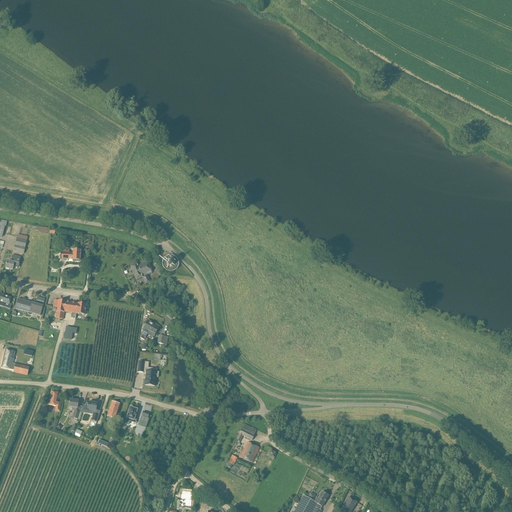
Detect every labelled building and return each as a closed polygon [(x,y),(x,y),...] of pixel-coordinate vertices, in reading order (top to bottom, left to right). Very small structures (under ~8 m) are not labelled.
[(28,237),(18,235),(13,252),(23,255),(28,237)] [(69,250),(62,250),(62,259),(73,260),(76,261),(76,262),(79,262),(79,261),(80,261),(80,251),(73,250),(73,253),(69,253),(69,250)] [(170,259),(169,260),(164,256),(161,261),(166,264),(166,265),(167,266),(167,267),(168,268),(169,268),(170,268),(171,268),(172,268),(173,268),(173,267),(174,267),(174,266),(175,266),(175,265),(175,264),(175,263),(175,262),(174,261),(173,260),(172,260),(171,259),(170,259)] [(15,259),(12,258),(11,262),(7,261),(5,268),(13,270),(13,267),(18,268),(20,259),(15,258),(15,259)] [(151,273),(146,261),(137,265),(137,264),(130,267),(136,280),(142,277),(146,284),(150,282),(147,275),(151,273)] [(99,266),(93,263),(89,271),(96,274),(99,266)] [(0,293),(0,306),(5,308),(6,304),(9,305),(11,299),(3,296),(4,295),(0,293)] [(45,299),(38,297),(36,301),(37,301),(36,304),(18,299),(15,309),(40,316),(44,303),(45,299)] [(64,312),(66,312),(68,302),(58,301),(54,300),(53,307),(57,307),(56,318),(63,320),(64,312)] [(68,302),(66,312),(72,313),(71,318),(76,319),(76,314),(85,315),(86,305),(78,303),(78,304),(68,302)] [(142,336),(140,338),(144,340),(145,338),(146,338),(147,335),(153,338),(157,331),(159,327),(156,325),(155,326),(154,325),(154,324),(148,321),(143,330),(141,335),(142,336)] [(76,329),(66,327),(64,339),(71,340),(72,333),(75,333),(76,329)] [(31,361),(34,351),(22,348),(20,358),(31,361)] [(6,350),(1,368),(11,370),(14,371),(13,372),(27,376),(29,368),(12,364),(15,354),(15,353),(15,352),(6,350)] [(143,373),(146,373),(145,386),(155,387),(156,378),(158,378),(159,372),(156,372),(148,371),(149,363),(139,362),(138,372),(143,373)] [(59,393),(51,392),(49,405),(56,407),(55,411),(59,412),(60,409),(61,402),(57,401),(59,393)] [(68,408),(69,408),(69,409),(71,409),(72,409),(72,408),(72,411),(74,411),(72,417),(75,418),(74,421),(77,421),(80,412),(76,411),(77,409),(78,401),(70,400),(68,408)] [(84,405),(82,413),(93,415),(91,420),(97,422),(100,411),(96,410),(97,404),(94,403),(94,402),(89,402),(89,403),(88,403),(88,406),(84,405)] [(120,405),(112,402),(107,417),(116,419),(120,405)] [(137,410),(130,408),(125,423),(129,424),(130,419),(136,421),(137,416),(135,416),(137,410)] [(146,427),(149,419),(142,417),(139,425),(146,427)] [(254,435),(249,432),(251,428),(244,424),(236,441),(238,441),(240,442),(243,436),(245,437),(251,440),(254,435)] [(259,448),(248,442),(241,457),(252,463),(259,448)] [(269,450),(266,456),(274,460),(277,454),(269,450)] [(238,459),(232,455),(228,462),(233,466),(238,459)] [(192,493),(181,491),(180,501),(179,501),(178,508),(190,509),(192,493)] [(320,511),(321,511),(320,510),(322,507),(328,496),(322,492),(317,500),(315,499),(314,502),(303,496),(296,509),(293,507),(290,511),(320,511)] [(351,511),(357,503),(349,497),(339,511),(351,511)]
